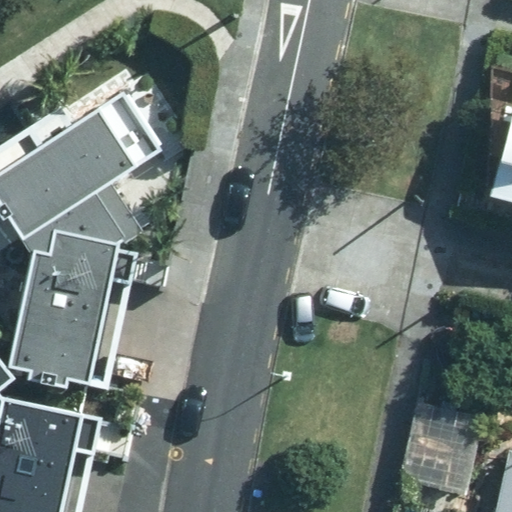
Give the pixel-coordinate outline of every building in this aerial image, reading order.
[(511,71),(504,69),(466,202),(511,215),(511,71)] [(106,97),(0,164),(0,246),(9,261),(0,301),(0,373),(53,386),(80,263),(95,237),(71,196),(141,152),(106,97)] [(481,424),(417,401),(389,480),(452,503),(481,424)] [(34,511),(53,422),(0,410),(0,511),(34,511)] [(511,511),(511,451),(504,449),(488,511),(511,511)]
